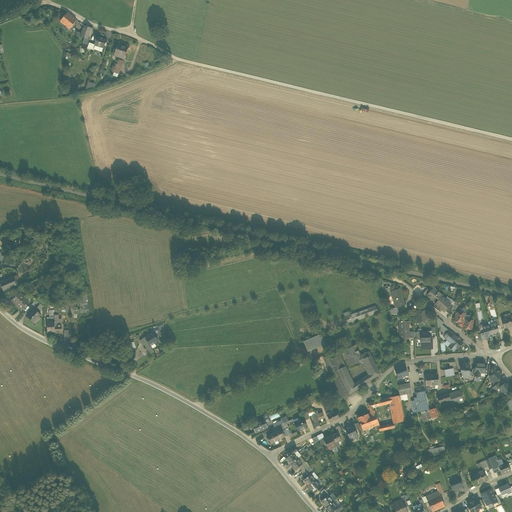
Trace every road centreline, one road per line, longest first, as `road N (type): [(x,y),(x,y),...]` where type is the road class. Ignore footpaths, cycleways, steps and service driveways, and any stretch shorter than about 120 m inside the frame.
road 1 (track): [(511,139),(176,58),(78,98),(0,106)]
road 2 (residential): [(268,455),(196,404),(51,344),(0,308)]
road 3 (residential): [(268,455),(352,414),(400,362),(490,355)]
road 4 (residential): [(176,58),(44,0)]
road 5 (track): [(196,404),(315,351)]
